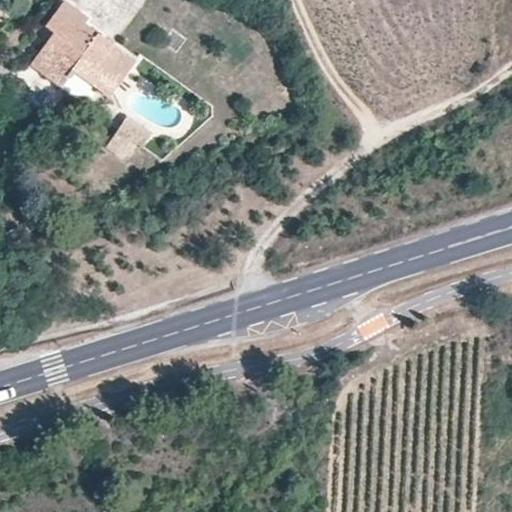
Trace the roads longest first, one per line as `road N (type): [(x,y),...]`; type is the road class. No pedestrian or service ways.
road 1 (tertiary): [(0,385),(511,225)]
road 2 (track): [(268,300),(257,279),(259,253),(278,222),(368,142),(511,66)]
road 3 (track): [(368,142),(370,131),(340,108),(285,0)]
